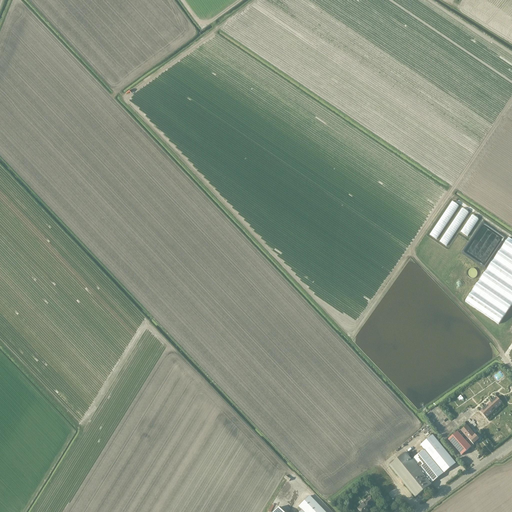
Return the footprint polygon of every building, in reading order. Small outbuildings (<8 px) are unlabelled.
[(511,303),(511,240),(508,238),(465,302),(498,324),(511,303)] [(492,375),(501,380),(505,374),(495,369),(496,370),(493,375),(492,375)] [(480,383),(489,388),(493,382),(484,377),(483,377),(484,378),(481,383),(480,383)] [(469,391),(468,391),(478,396),(481,390),(472,385),(472,386),(469,391)] [(458,399),(458,400),(467,405),(470,399),(461,394),(458,400),(458,399)] [(495,396),(480,411),(485,418),(502,403),(495,396)] [(448,408),(448,409),(457,414),(460,408),(451,403),(448,409),(448,408)] [(461,456),(479,440),(466,425),(460,430),(447,440),(461,456)] [(423,450),(411,460),(408,456),(409,455),(406,451),(388,466),(414,497),(430,484),(455,463),(432,435),(420,445),(423,450)] [(324,511),(309,496),(298,507),(296,509),(299,511),(281,511),(277,508),(272,511),(324,511)] [(364,501),(356,508),(358,511),(366,511),(371,509),(368,505),(372,502),(368,497),(364,500),(364,501)]
